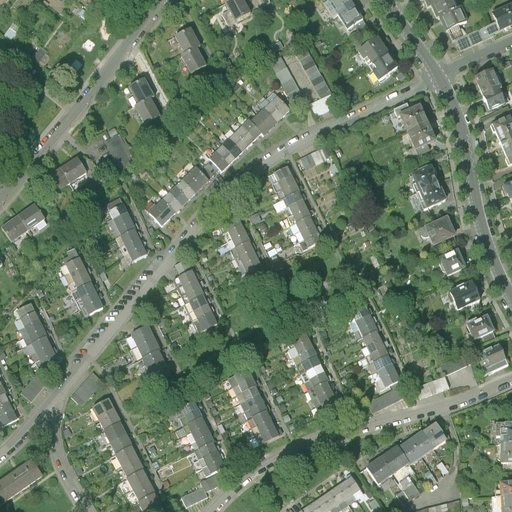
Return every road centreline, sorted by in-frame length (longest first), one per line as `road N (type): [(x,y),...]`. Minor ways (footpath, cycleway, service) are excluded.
road 1 (residential): [(438,76),(288,149),(223,197),(61,397)]
road 2 (residential): [(213,511),(277,458),(511,379)]
road 3 (residential): [(163,0),(0,198)]
road 4 (tertiary): [(438,76),(462,135),(487,243),(511,298)]
road 5 (residential): [(61,397),(58,429),(92,511)]
